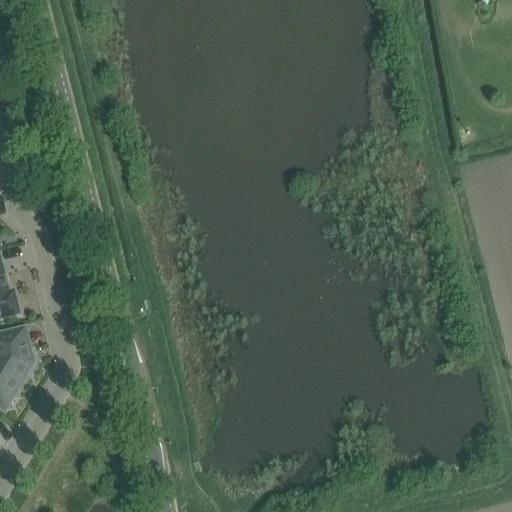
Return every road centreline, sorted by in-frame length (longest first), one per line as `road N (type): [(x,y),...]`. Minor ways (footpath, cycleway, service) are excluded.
road 1 (unclassified): [(168,511),(38,0)]
road 2 (residential): [(0,490),(70,364),(36,233),(11,206),(0,155)]
